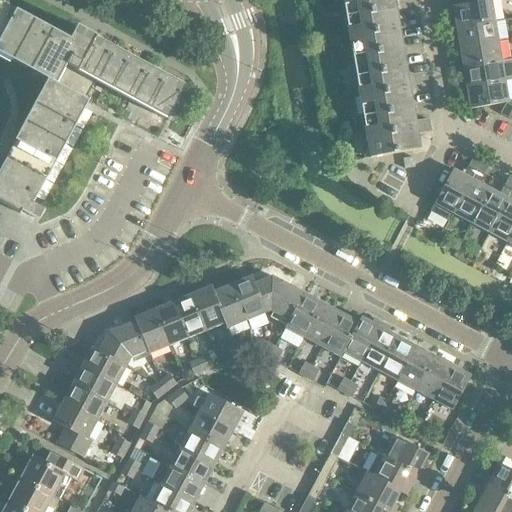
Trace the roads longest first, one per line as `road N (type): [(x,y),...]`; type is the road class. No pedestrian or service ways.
road 1 (residential): [(511,361),(186,188)]
road 2 (residential): [(0,369),(25,330),(136,271),(186,188)]
road 3 (residential): [(186,188),(236,75),(219,0)]
road 4 (residential): [(511,159),(453,129),(428,0)]
